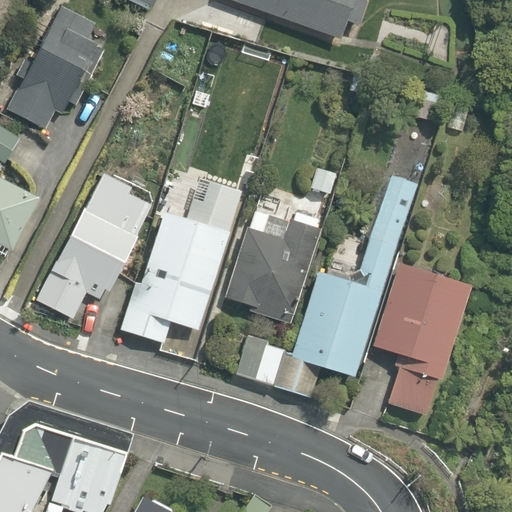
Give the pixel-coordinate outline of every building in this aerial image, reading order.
[(121,0),(146,12),(151,0),(121,0)] [(234,0),(336,35),(348,0),(234,0)] [(53,115),(64,121),(100,50),(81,41),(89,24),(56,7),(5,109),(46,129),(53,115)] [(417,86),(410,116),(436,122),(443,93),(417,86)] [(0,162),(16,132),(0,123),(0,162)] [(314,166),(309,188),(330,193),(335,172),(314,166)] [(130,236),(153,194),(104,167),(32,298),(70,319),(84,294),(97,301),(132,238),(130,236)] [(0,261),(3,263),(38,196),(0,176),(0,261)] [(412,187),(385,178),(354,271),(365,275),(361,286),(316,271),(287,359),(349,375),(412,187)] [(182,218),(157,210),(115,330),(160,343),(167,321),(194,329),(236,191),(204,182),(198,203),(187,200),(182,218)] [(288,318),(317,217),(253,198),(224,299),(288,318)] [(463,290),(397,266),(358,377),(376,383),(370,399),(419,416),(463,290)] [(34,511),(42,495),(70,434),(38,422),(26,427),(15,454),(4,452),(0,460),(0,511),(34,511)] [(103,511),(124,454),(70,434),(42,495),(78,511),(103,511)] [(141,500),(134,511),(166,511),(168,508),(147,496),(144,502),(141,500)]
